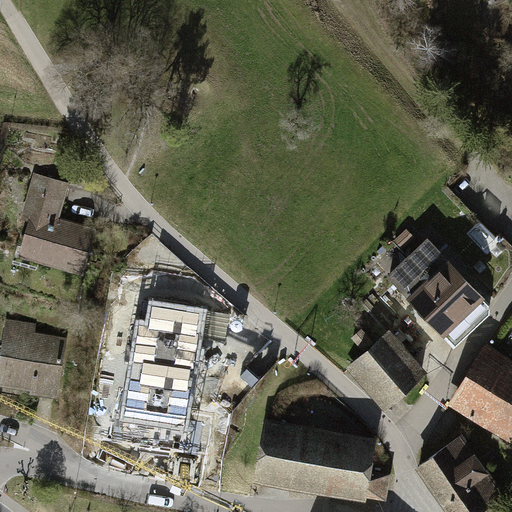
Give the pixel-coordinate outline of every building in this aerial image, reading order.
[(14,262),(87,281),(100,230),(62,221),(72,185),(37,176),(14,262)] [(391,276),(452,343),(496,299),(433,232),(391,276)] [(185,427),(204,313),(152,305),(148,326),(140,325),(125,417),(185,427)] [(37,322),(7,317),(0,363),(0,384),(54,394),(62,335),(36,329),(37,322)] [(372,342),(361,330),(353,338),(364,349),(372,342)] [(385,336),(353,364),(389,404),(421,377),(385,336)] [(511,363),(501,357),(483,349),(458,391),(477,403),(470,414),(483,422),(489,410),(511,423),(511,363)] [(369,471),(374,442),(265,423),(256,475),(385,497),(388,474),(369,471)] [(461,436),(420,465),(452,511),(477,511),(502,495),(461,436)]
